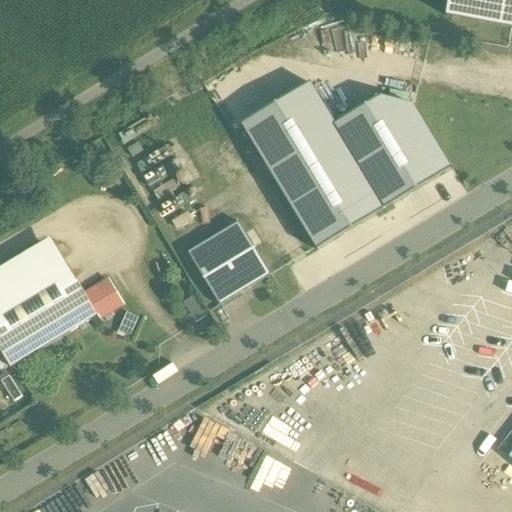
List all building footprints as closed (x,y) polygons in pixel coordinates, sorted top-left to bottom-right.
[(511,0),(447,0),(445,17),(511,29),(511,0)] [(317,249),(318,252),(385,211),(336,127),(313,86),(243,127),(317,249)] [(336,127),(385,211),(452,170),(415,108),(383,100),(336,127)] [(241,223),(189,254),(220,306),(252,287),(271,276),(272,275),(241,223)] [(0,270),(0,290),(60,254),(52,240),(0,270)] [(60,254),(0,290),(0,355),(8,371),(98,317),(60,254)] [(194,298),(184,304),(196,324),(206,318),(194,298)]
